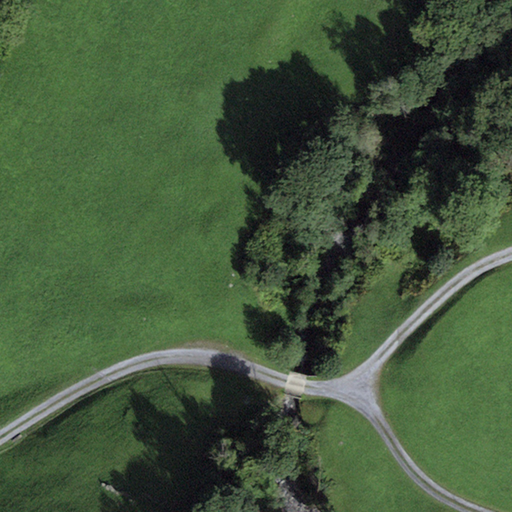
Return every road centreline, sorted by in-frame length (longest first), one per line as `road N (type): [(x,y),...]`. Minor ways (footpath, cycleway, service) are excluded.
road 1 (track): [(511,254),(463,274),(387,344),(351,391),(157,357),(101,376),(0,436)]
road 2 (track): [(351,391),(416,477),(482,511)]
